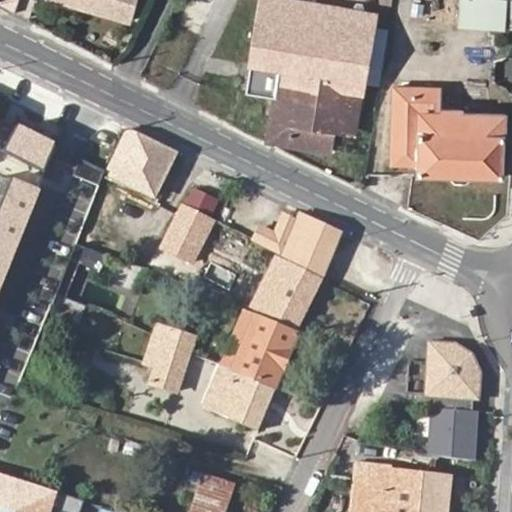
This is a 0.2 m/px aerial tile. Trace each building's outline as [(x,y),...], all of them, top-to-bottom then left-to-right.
[(0,0),(0,7),(29,17),(34,0),(0,0)] [(61,0),(131,19),(136,0),(61,0)] [(511,0),(461,0),(459,27),(511,30),(511,0)] [(249,80),(263,82),(282,44),(287,13),(261,9),(249,80)] [(282,44),(263,82),(275,84),(266,136),(266,140),(282,144),(331,153),(342,93),(364,96),(375,28),(296,15),(287,13),(282,44)] [(441,86),(396,84),(393,164),(417,164),(417,173),(503,176),(506,112),(464,111),(465,107),(441,106),(441,86)] [(0,147),(44,174),(55,147),(0,119),(0,147)] [(175,155),(126,132),(109,169),(112,170),(111,175),(155,195),(175,155)] [(0,284),(38,188),(12,177),(0,204),(0,284)] [(201,178),(197,188),(220,198),(224,189),(201,178)] [(194,187),(185,207),(211,219),(220,198),(197,188),(194,187)] [(211,219),(185,207),(165,248),(191,260),(211,219)] [(287,238),(297,218),(285,212),(275,232),(287,238)] [(341,234),(299,214),(297,218),(287,238),(275,232),(261,225),(254,241),(323,274),(341,234)] [(105,253),(77,242),(71,258),(78,261),(99,269),(105,253)] [(78,261),(71,258),(57,293),(64,296),(78,261)] [(254,305),(297,327),(319,280),(276,258),(254,305)] [(221,367),(274,390),(297,335),(244,313),(221,367)] [(155,334),(153,339),(189,353),(194,336),(158,325),(155,334)] [(189,353),(153,339),(146,364),(155,367),(151,383),(177,391),(189,353)] [(430,392),(425,455),(472,458),(476,410),(473,410),(475,395),(478,395),(479,379),(473,368),(466,360),(457,351),(451,347),(445,344),(445,342),(426,340),(423,391),(430,392)] [(257,430),(274,390),(221,367),(204,408),(257,430)] [(50,436),(47,434),(59,407),(32,394),(0,462),(31,476),(50,436)] [(175,455),(141,444),(137,458),(170,468),(175,455)] [(446,511),(451,477),(392,471),(392,466),(357,462),(351,511),(446,511)] [(189,480),(201,484),(190,511),(224,511),(234,484),(192,471),(189,480)] [(29,483),(0,473),(0,502),(21,509),(29,483)]
